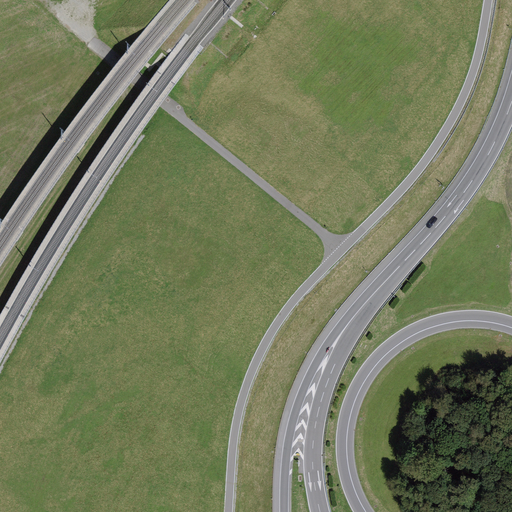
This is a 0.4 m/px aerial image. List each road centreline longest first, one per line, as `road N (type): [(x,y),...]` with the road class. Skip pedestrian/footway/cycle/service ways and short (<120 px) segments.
road 1 (motorway): [(360,511),(344,475),(341,436),(353,390),(373,360),(428,323),(460,316),(511,323)]
road 2 (motorway): [(511,98),(469,184),(355,315)]
road 3 (motorway): [(355,315),(301,396),(286,452),(283,511)]
road 4 (motorway): [(355,315),(315,423),(319,511)]
